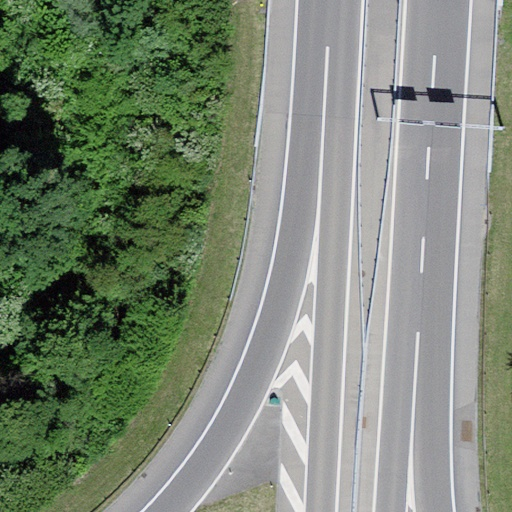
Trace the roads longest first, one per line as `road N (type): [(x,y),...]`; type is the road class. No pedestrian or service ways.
road 1 (motorway): [(328,48),(309,170),(263,349),(225,429),(164,511)]
road 2 (motorway): [(328,48),(320,511)]
road 3 (motorway): [(420,322),(438,0)]
road 4 (motorway): [(397,511),(420,322)]
road 5 (motorway): [(434,511),(420,322)]
